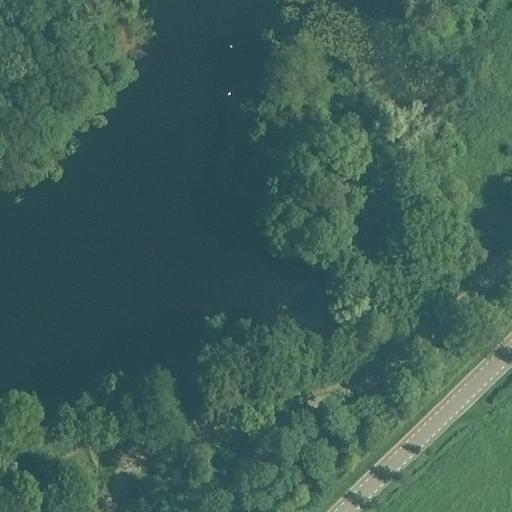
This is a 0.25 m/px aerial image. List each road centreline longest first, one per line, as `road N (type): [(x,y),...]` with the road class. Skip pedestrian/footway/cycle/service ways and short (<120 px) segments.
road 1 (unclassified): [(106,511),(132,468),(167,438),(369,384),(511,264)]
road 2 (tertiary): [(345,511),(511,349)]
